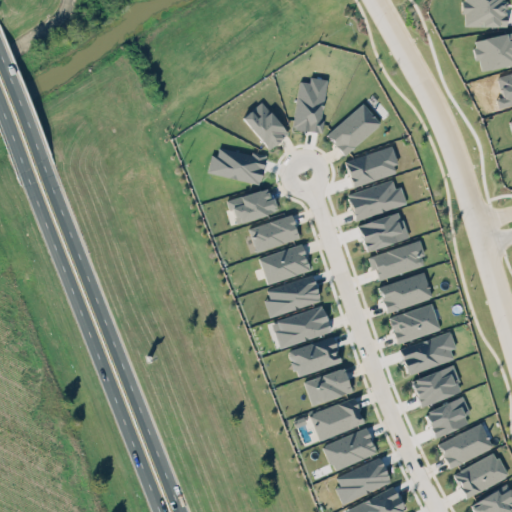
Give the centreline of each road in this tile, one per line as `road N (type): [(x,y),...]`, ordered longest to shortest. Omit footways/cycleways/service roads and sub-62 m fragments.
road 1 (tertiary): [(373,0),(455,160),(511,337)]
road 2 (residential): [(303,173),(405,448),(439,511)]
road 3 (motorway): [(181,511),(53,187)]
road 4 (motorway): [(34,194),(160,511)]
road 5 (motorway): [(53,187),(0,52)]
